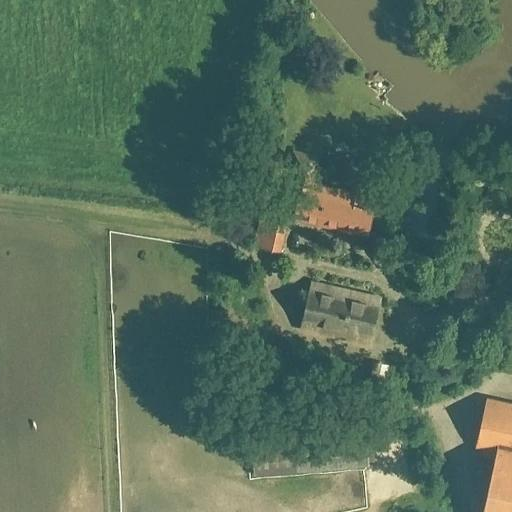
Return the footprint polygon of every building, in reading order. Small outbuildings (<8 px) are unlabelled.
[(360,222),(368,190),(360,188),(364,173),(351,170),(347,185),(304,174),(296,207),(360,222)] [(288,250),(295,223),(268,216),(261,243),(288,250)] [(385,288),(309,267),(297,309),(373,331),(385,288)] [(486,511),(511,511),(511,387),(481,381),(469,433),(502,440),(486,511)] [(240,419),(246,469),(365,453),(359,403),(240,419)]
